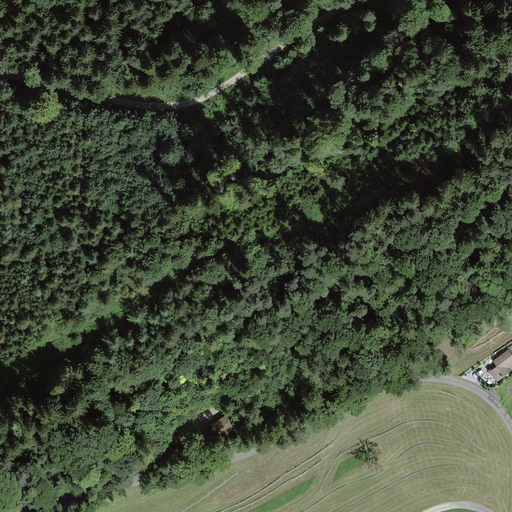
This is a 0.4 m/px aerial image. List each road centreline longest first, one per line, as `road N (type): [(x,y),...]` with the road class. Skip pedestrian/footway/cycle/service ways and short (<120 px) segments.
road 1 (unclassified): [(511,451),(491,409),(466,384),(413,370),(353,393),(286,436),(30,511)]
road 2 (track): [(0,73),(140,104),(206,98),(360,0)]
